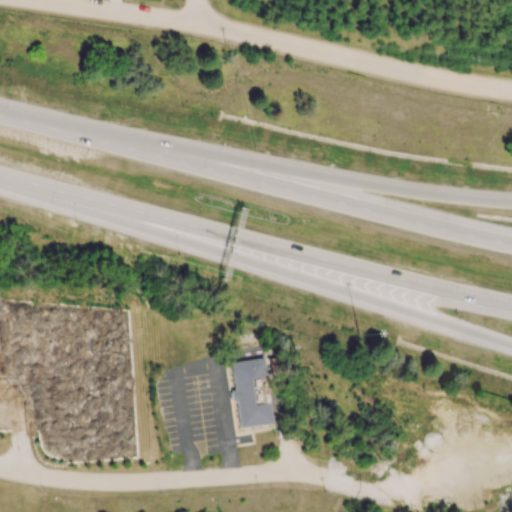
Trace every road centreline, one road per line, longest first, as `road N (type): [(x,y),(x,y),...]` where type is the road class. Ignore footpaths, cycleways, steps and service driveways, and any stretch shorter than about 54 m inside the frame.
road 1 (motorway): [(0,175),(140,228),(511,344)]
road 2 (motorway): [(511,244),(0,114)]
road 3 (motorway): [(0,173),(511,303)]
road 4 (motorway): [(511,202),(424,194),(30,122)]
road 5 (residential): [(511,89),(200,23),(41,0)]
road 6 (residential): [(326,478),(278,473),(104,483),(0,467)]
